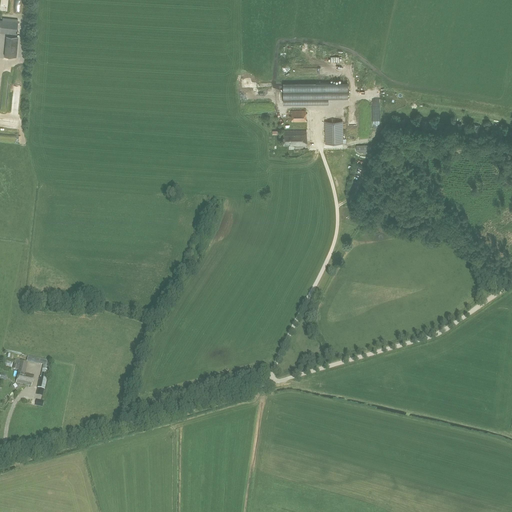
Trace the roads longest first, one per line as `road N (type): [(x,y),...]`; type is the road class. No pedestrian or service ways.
road 1 (unclassified): [(0,461),(274,382)]
road 2 (unclassified): [(319,140),(336,231),(277,356),(274,382)]
road 3 (track): [(293,376),(434,334),(511,282)]
